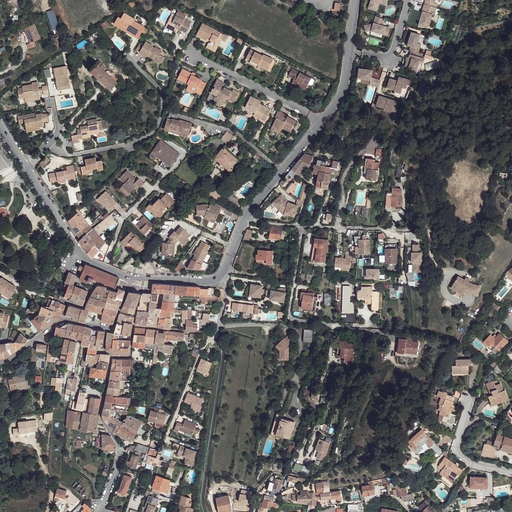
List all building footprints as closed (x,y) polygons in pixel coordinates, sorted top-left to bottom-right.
[(42,0),(45,12),(54,10),(50,0),(42,0)] [(370,0),(368,8),(374,10),(376,3),(378,4),(379,2),(386,4),(387,0),(370,0)] [(433,6),(425,4),(422,11),(423,11),(419,25),(428,28),(432,14),(434,15),(436,7),(433,6)] [(54,10),(45,12),(49,26),(58,23),(54,10)] [(165,27),(175,32),(178,27),(180,28),(179,29),(186,33),(191,24),(184,20),(186,16),(178,12),(174,18),(171,17),(165,27)] [(118,16),(115,21),(123,25),(122,27),(128,31),(129,30),(134,34),(133,36),(137,38),(142,31),(144,27),(134,21),(135,20),(124,13),(121,18),(118,16)] [(385,19),(376,16),(373,24),(371,24),(365,25),(366,31),(371,30),(388,35),(390,27),(383,25),(385,19)] [(101,23),(104,28),(109,24),(106,19),(101,23)] [(24,44),(26,48),(33,45),(32,41),(38,38),(32,23),(22,28),(27,43),(24,44)] [(202,24),(196,36),(206,41),(207,39),(210,41),(207,45),(214,48),(219,38),(222,39),(224,35),(202,24)] [(79,49),(97,36),(94,32),(76,45),(77,46),(78,48),(79,49)] [(411,46),(410,50),(411,50),(418,52),(420,49),(416,47),(417,43),(420,34),(412,32),(408,45),(411,46)] [(206,41),(196,36),(195,38),(204,43),(203,47),(206,48),(207,45),(210,41),(207,39),(206,41)] [(143,46),(139,53),(146,57),(146,56),(148,54),(150,56),(149,58),(152,60),(153,59),(158,62),(161,57),(159,56),(161,52),(154,48),(153,50),(151,49),(152,47),(145,42),(143,46)] [(250,50),(246,58),(250,60),(249,63),(258,67),(260,62),(264,64),(263,65),(269,68),(273,60),(263,55),(262,56),(250,50)] [(418,52),(411,50),(409,58),(408,57),(405,67),(417,71),(419,62),(423,63),(424,59),(421,58),(423,54),(418,52)] [(260,62),(258,67),(267,71),(269,68),(263,65),(264,64),(260,62)] [(111,90),(117,84),(115,82),(110,78),(106,73),(103,70),(99,67),(97,65),(91,72),(111,90)] [(56,82),(57,88),(70,86),(69,79),(68,79),(67,74),(68,74),(66,67),(53,69),(55,76),(56,77),(56,81),(56,82)] [(292,68),(288,76),(294,79),(291,84),(296,86),(298,84),(306,88),(311,78),(292,68)] [(373,70),(358,68),(357,77),(371,80),(371,78),(373,70)] [(183,69),(177,79),(188,85),(194,88),(193,90),(195,92),(201,95),(206,84),(201,81),(202,80),(192,75),(192,74),(183,69)] [(392,75),(388,88),(395,90),(395,92),(401,94),(403,88),(407,89),(408,85),(410,86),(411,81),(392,75)] [(223,83),(217,80),(214,86),(215,87),(214,89),(212,89),(210,93),(215,96),(213,100),(217,102),(222,105),(224,105),(227,99),(228,97),(234,101),(238,93),(233,89),(232,91),(224,88),(222,91),(220,89),(223,83)] [(35,101),(41,100),(39,93),(39,89),(37,83),(32,84),(32,86),(23,87),(23,90),(18,91),(19,98),(24,97),(24,99),(25,100),(34,98),(35,101)] [(194,88),(188,85),(186,91),(194,94),(195,92),(193,90),(194,88)] [(250,96),(244,108),(255,113),(258,106),(259,104),(261,101),(250,96)] [(379,97),(376,106),(384,109),(383,110),(393,114),(395,108),(398,108),(400,103),(387,99),(379,97)] [(265,110),(258,106),(255,113),(262,117),(261,120),(265,122),(271,110),(267,108),(265,110)] [(279,111),(275,117),(276,118),(272,127),(277,130),(279,127),(282,128),(285,130),(286,128),(292,130),(296,121),(287,117),(286,119),(285,122),(281,120),(283,117),(285,114),(279,111)] [(36,114),(18,117),(20,125),(25,123),(26,130),(31,129),(31,127),(39,126),(39,127),(40,127),(45,126),(44,122),(49,121),(47,114),(42,115),(42,114),(36,115),(36,114)] [(78,134),(72,136),(74,143),(80,142),(79,139),(83,138),(83,139),(91,137),(90,136),(100,134),(100,131),(103,130),(101,121),(98,122),(97,119),(88,121),(89,126),(81,127),(81,129),(78,130),(78,134)] [(172,120),(168,119),(165,130),(188,137),(192,124),(180,120),(179,121),(173,119),(172,120)] [(226,144),(232,136),(227,132),(220,139),(226,144)] [(160,141),(150,155),(154,158),(156,156),(158,153),(166,159),(164,161),(161,165),(166,169),(169,165),(170,164),(172,165),(179,155),(176,153),(177,151),(165,143),(164,144),(160,141)] [(376,155),(384,157),(385,147),(377,146),(376,155)] [(214,158),(230,172),(240,161),(224,147),(218,153),(214,158)] [(0,170),(8,165),(0,153),(0,158),(3,162),(0,164),(0,170)] [(156,156),(164,161),(166,159),(158,153),(156,156)] [(308,163),(312,156),(304,153),(299,159),(306,164),(307,164),(308,163)] [(46,159),(43,162),(45,164),(42,166),(44,168),(51,160),(47,157),(46,159)] [(82,167),(83,175),(89,174),(88,170),(93,169),(99,168),(100,171),(104,170),(102,160),(97,161),(96,159),(93,160),(93,158),(85,160),(87,166),(82,167)] [(376,180),(379,165),(374,164),(375,162),(375,160),(367,158),(365,168),(367,169),(366,179),(376,180)] [(306,164),(299,159),(291,169),(300,175),(306,164)] [(338,162),(333,161),(332,167),(337,168),(336,174),(339,175),(340,167),(337,167),(338,162)] [(300,175),(291,169),(299,176),(303,180),(305,178),(306,177),(306,174),(303,172),(308,165),(307,164),(306,164),(300,175)] [(325,172),(326,166),(325,166),(316,164),(312,172),(318,175),(319,172),(325,172)] [(67,170),(49,173),(50,182),(58,181),(66,179),(69,179),(68,175),(75,174),(73,165),(66,167),(67,170)] [(332,167),(326,166),(325,172),(332,174),(336,174),(337,168),(332,167)] [(122,186),(130,193),(135,188),(137,191),(144,184),(139,179),(136,182),(134,183),(133,182),(134,180),(136,179),(127,170),(123,175),(121,177),(120,178),(125,183),(122,186)] [(330,181),(332,174),(325,172),(319,172),(318,175),(317,181),(321,182),(322,180),(329,181),(330,181)] [(239,173),(235,178),(240,182),(244,177),(239,173)] [(328,189),(329,181),(322,180),(321,182),(317,181),(316,187),(319,187),(323,188),(326,188),(328,189)] [(291,182),(285,190),(293,198),(297,184),(291,182)] [(127,196),(130,193),(122,186),(120,188),(127,196)] [(391,206),(400,207),(401,194),(399,193),(400,188),(392,188),(391,194),(386,193),(385,208),(388,208),(391,206)] [(105,191),(97,199),(105,208),(107,206),(110,209),(117,202),(105,191)] [(82,203),(81,192),(72,193),(73,204),(82,203)] [(157,203),(150,210),(154,214),(155,212),(160,218),(164,213),(162,211),(168,206),(169,208),(175,202),(166,194),(163,197),(160,200),(157,203)] [(285,197),(278,204),(289,214),(288,215),(294,217),(297,206),(292,204),(285,197)] [(151,203),(146,208),(158,220),(160,218),(155,212),(154,214),(150,210),(157,203),(156,202),(153,205),(151,203)] [(278,204),(276,205),(287,216),(288,215),(289,214),(278,204)] [(233,209),(224,205),(221,210),(226,212),(225,214),(230,216),(233,209)] [(213,216),(217,218),(221,211),(211,207),(208,206),(197,206),(198,216),(203,215),(203,214),(206,215),(206,216),(212,219),(213,216)] [(233,209),(230,216),(232,217),(238,219),(241,213),(238,212),(235,211),(233,209)] [(71,228),(84,219),(78,211),(67,221),(71,228)] [(105,219),(109,224),(113,221),(109,216),(105,219),(104,220),(105,219)] [(144,216),(136,225),(145,234),(153,225),(144,216)] [(76,234),(89,225),(84,219),(71,228),(76,234)] [(100,230),(109,224),(105,219),(104,220),(96,226),(100,230)] [(89,225),(76,234),(79,240),(80,240),(86,233),(92,229),(89,225)] [(96,226),(93,229),(98,235),(101,232),(100,230),(96,226)] [(162,243),(161,253),(173,255),(174,244),(178,240),(182,244),(187,239),(190,236),(180,227),(175,232),(174,231),(170,236),(172,237),(170,239),(166,243),(162,243)] [(280,240),(282,230),(281,229),(272,228),(271,228),(269,237),(280,240)] [(96,254),(106,243),(105,242),(98,235),(93,229),(92,229),(86,233),(90,239),(95,245),(91,250),(96,254)] [(247,229),(243,240),(249,241),(253,230),(248,229),(247,229)] [(131,232),(124,239),(128,243),(129,242),(130,241),(132,244),(131,245),(136,249),(137,249),(138,250),(140,252),(146,245),(143,242),(142,242),(131,232)] [(82,247),(90,239),(86,233),(80,240),(79,240),(78,241),(82,247)] [(370,253),(369,240),(366,240),(366,235),(362,235),(362,240),(358,240),(358,237),(354,237),(354,242),(355,242),(355,247),(351,247),(351,251),(355,251),(355,254),(370,253)] [(324,262),(328,240),(315,238),(313,246),(317,247),(315,261),(324,262)] [(82,247),(87,253),(91,250),(95,245),(90,239),(82,247)] [(195,255),(193,260),(192,260),(187,269),(205,271),(208,265),(203,262),(207,254),(206,253),(210,246),(202,242),(199,248),(198,247),(194,255),(195,255)] [(414,261),(414,271),(423,271),(423,251),(421,251),(421,244),(414,244),(414,251),(413,251),(413,261),(414,261)] [(396,259),(396,245),(385,246),(385,254),(379,254),(379,258),(385,258),(385,259),(396,259)] [(87,253),(92,259),(96,254),(91,250),(87,253)] [(255,255),(254,259),(255,259),(265,260),(265,263),(265,264),(269,264),(270,264),(271,263),(272,256),(272,251),(257,250),(257,254),(255,255)] [(351,259),(335,257),(334,266),(341,267),(341,269),(349,271),(351,259)] [(180,263),(174,270),(179,273),(180,273),(185,267),(180,263)] [(116,277),(85,264),(84,267),(81,276),(79,279),(87,282),(88,281),(92,283),(92,281),(95,282),(96,280),(115,288),(119,278),(116,277)] [(380,269),(367,269),(367,278),(380,278),(380,269)] [(69,271),(64,285),(68,287),(69,284),(73,285),(74,280),(77,275),(69,271)] [(459,275),(454,284),(464,290),(465,290),(477,295),(480,286),(469,282),(465,279),(459,275)] [(1,278),(0,279),(0,291),(10,297),(16,287),(1,278)] [(163,292),(164,284),(153,283),(152,291),(163,292)] [(261,285),(250,283),(247,295),(259,297),(261,285)] [(358,289),(358,295),(365,296),(365,298),(365,303),(371,303),(371,310),(378,310),(379,291),(372,291),(372,284),(362,283),(361,289),(358,289)] [(64,297),(70,300),(75,286),(73,285),(69,284),(68,287),(64,297)] [(170,292),(171,284),(164,284),(163,292),(164,292),(170,292)] [(164,292),(163,300),(174,301),(175,293),(176,285),(171,284),(170,292),(164,292)] [(464,290),(454,284),(451,287),(463,294),(465,290),(464,290)] [(187,286),(176,285),(175,293),(187,294),(187,286)] [(77,303),(82,288),(75,286),(70,300),(77,303)] [(87,302),(105,306),(107,299),(109,290),(106,289),(106,287),(98,286),(97,286),(93,292),(87,302)] [(187,294),(199,295),(200,295),(201,295),(207,296),(207,293),(208,289),(201,288),(200,286),(187,286),(187,294)] [(82,305),(88,291),(82,288),(77,303),(82,305)] [(107,299),(120,304),(122,299),(124,291),(118,289),(117,292),(109,290),(107,299)] [(301,301),(300,307),(310,309),(312,300),(316,300),(316,297),(312,296),(313,294),(310,293),(310,289),(307,289),(307,291),(301,290),(301,292),(299,300),(301,301)] [(284,292),(270,290),(268,299),(282,302),(284,292)] [(123,305),(136,307),(141,293),(129,291),(123,305)] [(42,306),(39,314),(40,314),(51,316),(61,317),(64,309),(55,305),(57,301),(49,299),(46,307),(42,306)] [(105,306),(118,309),(120,304),(107,299),(105,306)] [(138,306),(138,311),(149,311),(149,307),(150,301),(140,300),(140,306),(138,306)] [(174,301),(163,300),(162,308),(170,309),(172,309),(173,309),(174,301)] [(64,309),(65,305),(57,301),(55,305),(64,309)] [(105,306),(87,302),(85,308),(89,310),(103,313),(103,312),(105,306)] [(254,305),(234,303),(234,306),(233,306),(233,310),(243,311),(243,312),(253,313),(254,308),(254,305)] [(65,316),(73,318),(76,307),(69,305),(65,316)] [(116,315),(118,309),(105,306),(103,312),(116,315)] [(73,318),(78,320),(82,309),(76,307),(73,318)] [(78,320),(85,322),(89,310),(85,308),(85,310),(84,310),(82,309),(78,320)] [(152,326),(158,326),(159,317),(160,308),(157,308),(155,308),(152,326)] [(165,317),(169,317),(170,309),(162,308),(160,308),(159,317),(165,317)] [(186,327),(186,330),(197,331),(197,324),(192,323),(193,320),(190,320),(190,310),(187,310),(186,320),(186,324),(186,327)] [(101,321),(110,323),(113,323),(116,315),(103,312),(103,313),(101,321)] [(120,312),(114,332),(114,333),(116,333),(123,333),(128,334),(131,334),(132,323),(125,321),(126,315),(120,312)] [(40,332),(54,322),(51,318),(51,316),(40,314),(38,315),(36,317),(32,320),(32,321),(40,332)] [(51,332),(65,335),(68,323),(62,325),(61,326),(56,325),(51,332)] [(74,324),(68,323),(65,335),(71,337),(73,330),(74,324)] [(78,338),(82,339),(83,335),(85,326),(81,325),(74,324),(73,330),(79,331),(78,338)] [(157,330),(147,329),(146,335),(145,341),(145,342),(156,343),(157,330)] [(20,334),(15,330),(10,338),(14,340),(16,341),(20,334)] [(98,330),(97,336),(96,345),(103,345),(105,330),(98,330)] [(157,330),(156,343),(155,348),(153,358),(157,359),(158,353),(157,353),(157,349),(162,350),(162,351),(168,352),(171,353),(172,348),(173,345),(171,345),(166,344),(164,343),(165,337),(166,331),(157,330)] [(313,330),(305,330),(304,342),(312,343),(313,330)] [(184,333),(168,331),(167,338),(184,339),(184,336),(184,333)] [(107,332),(106,342),(113,342),(114,338),(114,335),(114,333),(114,332),(107,332)] [(15,342),(26,342),(25,341),(28,339),(21,333),(20,334),(16,341),(15,342)] [(499,350),(507,341),(499,334),(495,339),(491,343),(492,343),(499,350)] [(82,339),(81,343),(81,344),(85,345),(89,345),(90,341),(87,341),(87,336),(83,335),(82,339)] [(495,339),(490,335),(485,339),(483,341),(489,347),(492,343),(491,343),(495,339)] [(91,336),(90,341),(89,345),(89,346),(96,349),(96,345),(97,336),(91,336)] [(416,354),(418,342),(412,341),(410,340),(409,342),(407,341),(408,339),(402,338),(399,337),(398,347),(399,347),(399,352),(404,353),(404,351),(411,352),(410,353),(416,354)] [(129,347),(130,339),(114,338),(113,342),(113,346),(121,347),(129,347)] [(285,338),(277,346),(281,350),(281,352),(280,359),(289,359),(289,343),(285,338)] [(70,340),(65,339),(64,342),(60,359),(66,361),(70,340)] [(77,342),(70,340),(66,361),(68,361),(72,362),(77,342)] [(353,360),(354,349),(355,349),(355,344),(348,343),(348,341),(341,341),(340,347),(342,348),(341,357),(345,357),(345,359),(353,360)] [(8,344),(11,354),(26,342),(15,342),(13,342),(8,342),(8,344)] [(47,344),(37,343),(36,350),(46,351),(47,344)] [(5,357),(11,354),(8,344),(1,344),(5,357)] [(86,362),(88,362),(98,363),(99,361),(100,354),(95,353),(95,354),(87,353),(86,357),(86,362)] [(99,361),(108,362),(110,355),(100,354),(99,361)] [(201,358),(196,369),(205,372),(207,373),(207,372),(212,362),(201,358)] [(111,370),(115,371),(116,367),(121,367),(121,369),(123,369),(123,375),(130,375),(130,373),(130,370),(131,359),(130,359),(112,359),(111,370)] [(458,375),(466,374),(466,366),(468,366),(467,360),(453,361),(453,367),(449,367),(449,373),(458,372),(458,375)] [(97,368),(106,369),(108,362),(99,361),(98,363),(97,368)] [(498,374),(501,370),(498,367),(499,365),(497,364),(492,370),(498,374)] [(105,378),(106,369),(97,368),(91,366),(89,376),(90,376),(105,378)] [(115,371),(111,370),(109,380),(120,381),(121,381),(121,376),(120,376),(121,371),(115,371)] [(8,380),(11,390),(13,389),(16,389),(28,386),(27,382),(28,382),(27,380),(26,374),(21,375),(22,377),(14,379),(8,380)] [(502,400),(507,397),(504,390),(503,390),(500,383),(495,385),(493,381),(486,384),(490,394),(491,393),(492,395),(491,396),(488,397),(491,404),(498,401),(499,404),(503,402),(502,400)] [(119,387),(108,386),(106,394),(118,396),(119,387)] [(203,397),(188,391),(184,400),(192,402),(191,404),(194,405),(193,408),(200,410),(202,404),(201,404),(203,397)] [(456,406),(452,405),(453,401),(452,401),(451,400),(452,396),(446,394),(447,392),(442,391),(441,392),(438,391),(436,396),(440,397),(438,405),(439,405),(438,410),(440,411),(440,413),(448,416),(450,411),(451,412),(452,409),(455,410),(456,406)] [(105,401),(112,401),(112,402),(124,403),(128,404),(129,397),(120,396),(118,396),(106,394),(105,401)] [(85,400),(85,396),(79,395),(77,403),(76,408),(76,409),(82,410),(83,410),(85,400)] [(90,404),(99,405),(100,398),(91,397),(91,400),(90,399),(90,404)] [(104,407),(113,409),(114,406),(112,405),(111,405),(112,402),(112,401),(105,401),(104,407)] [(98,424),(99,414),(97,414),(99,405),(90,404),(88,412),(87,412),(83,411),(83,416),(82,420),(80,420),(80,416),(81,412),(67,410),(66,426),(87,431),(88,429),(97,431),(98,424)] [(113,430),(119,419),(116,418),(117,412),(118,409),(113,409),(104,407),(102,415),(104,418),(107,423),(113,430)] [(148,419),(156,421),(159,408),(155,407),(154,410),(151,410),(148,419)] [(166,410),(161,409),(159,408),(156,421),(165,424),(167,417),(166,417),(167,414),(165,414),(166,410)] [(270,435),(277,437),(277,435),(280,424),(279,424),(281,418),(282,418),(282,416),(283,416),(284,413),(277,411),(270,435)] [(131,416),(127,415),(127,418),(124,419),(123,421),(117,432),(132,440),(142,421),(131,416)] [(290,439),(295,422),(288,420),(282,418),(281,418),(279,424),(280,424),(277,435),(290,439)] [(29,431),(37,430),(36,419),(19,421),(19,427),(13,428),(14,434),(20,434),(20,432),(29,431)] [(123,421),(119,419),(113,430),(117,432),(123,421)] [(183,424),(178,422),(176,427),(180,429),(179,429),(193,435),(194,433),(197,434),(199,430),(196,429),(197,425),(186,420),(184,425),(183,426),(182,426),(183,424)] [(429,449),(433,444),(420,431),(409,441),(407,444),(417,455),(422,451),(417,445),(421,441),(429,449)] [(500,449),(505,436),(497,433),(497,435),(493,445),(493,446),(496,447),(500,449)] [(106,435),(102,434),(102,448),(116,450),(116,444),(111,436),(106,435)] [(511,452),(511,451),(511,438),(505,436),(500,449),(511,452)] [(330,444),(319,439),(315,450),(318,452),(316,458),(323,461),(330,444)] [(288,452),(293,453),(297,444),(294,443),(292,447),(290,446),(288,452)] [(493,458),(496,447),(493,446),(493,445),(484,443),(482,451),(481,454),(481,455),(489,457),(493,458)] [(149,447),(137,444),(136,446),(134,445),(131,445),(129,445),(129,447),(128,450),(134,450),(148,454),(148,452),(148,451),(149,447)] [(180,444),(179,449),(184,451),(183,455),(186,456),(185,457),(184,462),(192,464),(194,459),(193,458),(196,450),(186,447),(186,446),(180,444)] [(435,444),(431,448),(438,455),(441,451),(435,444)] [(149,448),(149,450),(152,451),(151,455),(156,456),(158,451),(149,448)] [(139,457),(132,454),(127,467),(135,469),(139,457)] [(158,459),(158,458),(151,456),(148,455),(145,463),(154,466),(156,462),(157,463),(158,459)] [(174,464),(158,459),(157,463),(173,468),(174,464)] [(459,476),(462,471),(457,468),(456,469),(454,468),(455,467),(456,466),(444,459),(438,468),(442,471),(439,475),(452,484),(458,475),(459,476)] [(295,462),(292,469),(308,476),(311,469),(295,462)] [(119,489),(124,491),(123,493),(126,495),(132,477),(124,474),(119,489)] [(169,480),(157,475),(154,486),(163,489),(162,492),(167,494),(170,485),(168,484),(169,480)] [(288,485),(295,486),(295,483),(296,483),(297,478),(293,477),(292,478),(292,481),(290,481),(289,482),(288,485)] [(471,477),(470,487),(477,487),(477,488),(479,488),(487,488),(488,478),(471,477)] [(75,489),(86,500),(93,493),(91,485),(89,480),(85,478),(75,489)] [(283,481),(275,479),(274,483),(273,488),(280,490),(283,481)] [(67,488),(58,482),(57,487),(67,491),(67,488)] [(328,482),(316,483),(317,494),(320,494),(329,492),(329,490),(328,482)] [(368,485),(362,486),(362,490),(363,495),(374,493),(373,484),(372,484),(368,485)] [(67,491),(57,487),(55,495),(60,496),(65,498),(67,492),(67,491)] [(163,489),(154,487),(152,492),(161,495),(162,492),(163,489)] [(340,490),(329,492),(330,498),(336,497),(337,499),(341,499),(340,490)] [(298,494),(298,501),(309,502),(309,504),(315,504),(315,500),(316,497),(316,496),(314,495),(314,492),(312,492),(309,492),(308,491),(301,491),(301,495),(298,494)] [(79,500),(72,493),(70,495),(67,499),(74,505),(79,500)] [(152,511),(158,498),(148,495),(144,506),(147,507),(144,511),(152,511)] [(180,504),(182,505),(183,504),(190,507),(191,503),(189,502),(190,498),(182,495),(180,504)] [(218,510),(227,509),(227,507),(231,506),(229,496),(215,498),(218,510)] [(270,509),(273,501),(271,501),(265,499),(264,499),(262,505),(260,505),(259,509),(260,510),(261,510),(262,506),(270,509)] [(426,502),(419,508),(422,511),(434,511),(429,506),(426,502)] [(80,511),(90,511),(92,511),(87,505),(84,503),(82,505),(84,507),(80,511)]
